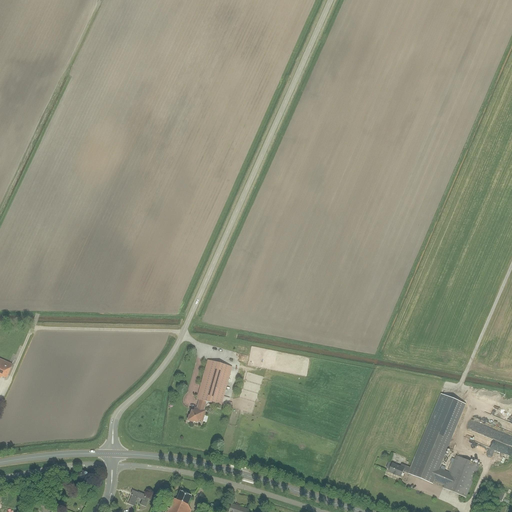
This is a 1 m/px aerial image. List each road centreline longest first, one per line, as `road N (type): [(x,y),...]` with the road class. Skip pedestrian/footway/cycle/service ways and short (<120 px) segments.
road 1 (unclassified): [(113,453),(114,420),(178,342),(331,0)]
road 2 (secondary): [(363,511),(193,462),(113,453)]
road 3 (residential): [(112,464),(189,473),(326,511)]
